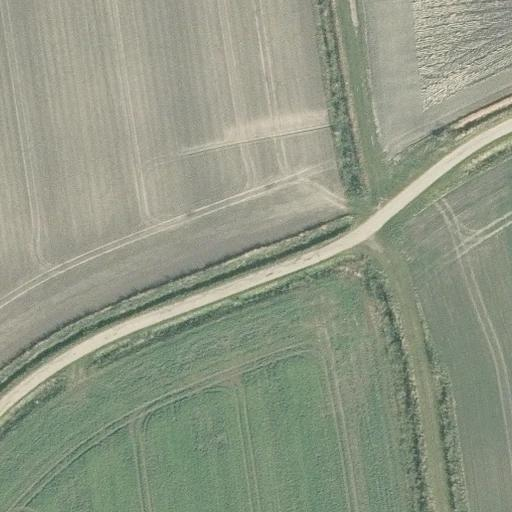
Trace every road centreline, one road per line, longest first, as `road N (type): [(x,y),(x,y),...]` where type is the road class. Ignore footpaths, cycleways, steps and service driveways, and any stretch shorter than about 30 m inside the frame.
road 1 (unclassified): [(0,408),(17,388),(108,332),(288,270),(351,236),(467,153),(511,133)]
road 2 (track): [(346,0),(373,192),(365,226),(407,323),(434,511)]
